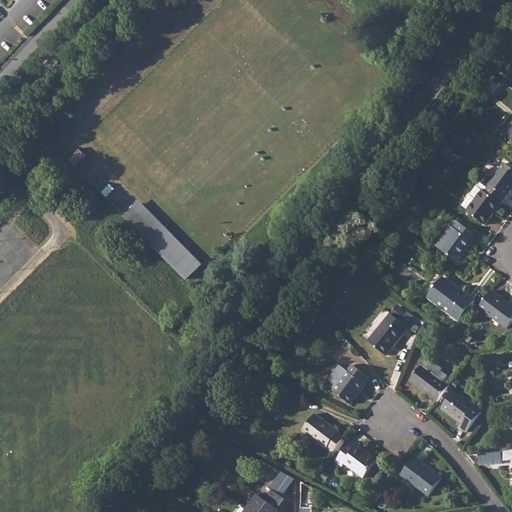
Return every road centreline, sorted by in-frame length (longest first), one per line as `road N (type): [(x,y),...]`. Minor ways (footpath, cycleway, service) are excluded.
road 1 (unclassified): [(498,0),(136,511)]
road 2 (residential): [(497,511),(417,422),(387,425)]
road 3 (tertiary): [(0,100),(106,0)]
